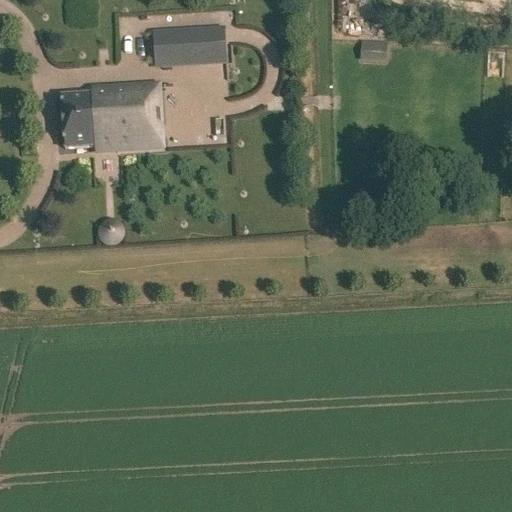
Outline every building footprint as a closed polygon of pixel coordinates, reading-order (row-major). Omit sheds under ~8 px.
[(223,32),(154,37),(156,65),(225,61),(223,32)] [(361,62),(385,63),(386,47),(362,45),(361,62)] [(511,77),(511,57),(499,55),(496,75),(511,77)] [(91,91),(92,98),(62,99),(63,121),(62,121),(62,122),(66,122),(67,129),(63,129),(63,130),(64,130),(65,151),(95,150),(95,156),(164,152),(160,87),(91,91)] [(194,121),(196,131),(214,128),(212,119),(194,121)] [(511,227),(425,231),(427,262),(511,257),(511,227)]
